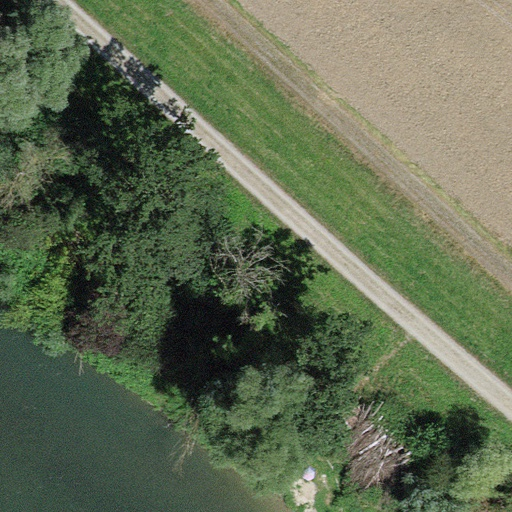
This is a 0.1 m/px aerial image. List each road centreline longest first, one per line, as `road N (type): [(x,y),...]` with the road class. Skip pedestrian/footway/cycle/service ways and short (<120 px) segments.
road 1 (track): [(511,405),(38,0)]
road 2 (track): [(200,0),(511,287)]
